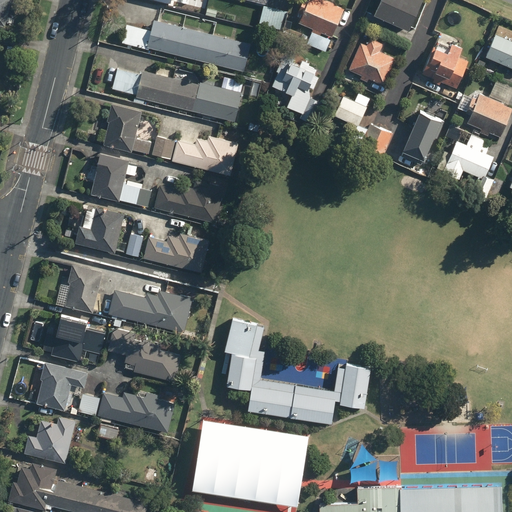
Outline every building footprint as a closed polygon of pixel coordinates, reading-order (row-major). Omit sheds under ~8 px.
[(11,0),(0,0),(0,25),(5,27),(11,0)] [(305,43),(324,52),(344,7),(328,0),(301,0),(293,19),(312,27),(305,43)] [(420,0),(380,0),(374,15),(407,30),(420,0)] [(268,4),(263,3),(258,24),(283,30),(288,9),(268,4)] [(126,22),(122,41),(243,71),(250,43),(154,19),(152,28),(126,22)] [(511,39),(497,33),(486,56),(511,67),(511,39)] [(367,44),(361,41),(344,78),(364,87),(368,78),(388,87),(400,58),(382,50),(385,43),(370,37),(367,44)] [(461,50),(436,40),(421,75),(456,90),(468,61),(458,57),(461,50)] [(302,112),(321,71),(301,62),(300,65),(283,58),(271,85),(288,93),(283,103),(302,112)] [(136,96),(234,120),(242,91),(199,80),(198,85),(143,71),(142,75),(118,69),(113,90),(136,96)] [(511,95),(511,82),(496,76),(488,96),(474,91),(465,114),(470,115),(466,124),(501,138),(511,109),(511,107),(508,106),(511,95)] [(354,100),(342,96),(334,115),(359,125),(371,97),(358,91),(354,100)] [(431,96),(427,106),(421,104),(400,153),(423,163),(444,114),(438,111),(442,101),(431,96)] [(134,136),(141,110),(112,103),(102,143),(150,155),(151,152),(154,141),(134,136)] [(392,132),(370,122),(368,127),(360,123),(355,135),(385,148),(392,132)] [(465,145),(456,140),(450,153),(443,150),(436,167),(460,178),(464,169),(481,177),(472,196),(483,201),(494,178),(486,174),(494,156),(487,153),(492,141),(471,132),(465,145)] [(154,141),(151,152),(171,157),(171,160),(229,174),(237,141),(209,134),(207,139),(196,136),(195,143),(155,134),(154,141)] [(141,186),(142,182),(125,178),(129,161),(99,153),(89,193),(147,208),(152,189),(141,186)] [(159,184),(154,204),(216,220),(224,186),(195,178),(192,188),(178,184),(177,189),(159,184)] [(115,253),(125,215),(85,204),(75,242),(115,253)] [(149,236),(144,257),(202,271),(210,240),(167,229),(164,240),(149,236)] [(142,236),(130,233),(124,254),(137,257),(142,236)] [(104,271),(73,264),(63,304),(94,311),(104,271)] [(115,287),(108,312),(183,332),(192,298),(159,289),(157,293),(146,290),(145,295),(115,287)] [(83,344),(89,320),(61,313),(54,339),(46,337),(43,351),(84,362),(88,345),(83,344)] [(251,389),(248,410),(331,423),(335,400),(340,401),(340,403),(364,407),(371,366),(346,363),(345,367),(338,366),(334,390),(260,378),(265,351),(259,350),(260,345),(264,326),(257,324),(257,323),(233,317),(224,350),(232,352),(226,385),(251,389)] [(135,333),(113,327),(107,350),(127,356),(124,369),(176,382),(183,354),(160,348),(162,342),(134,335),(135,333)] [(74,393),(69,391),(71,384),(83,388),(87,371),(46,360),(45,364),(37,362),(35,370),(41,372),(33,403),(64,411),(66,403),(71,404),(74,393)] [(100,396),(96,413),(169,431),(176,403),(159,399),(160,394),(136,388),(135,393),(124,390),(123,396),(101,391),(100,396)] [(471,397),(448,396),(447,423),(470,424),(471,397)] [(28,432),(23,452),(66,462),(77,418),(57,414),(56,420),(42,417),(38,434),(28,432)] [(119,427),(100,423),(97,435),(116,439),(119,427)] [(375,440),(355,438),(354,447),(343,446),(342,459),(355,460),(356,451),(374,453),(375,440)] [(13,479),(7,498),(46,509),(46,507),(51,508),(52,504),(82,511),(144,511),(148,502),(54,477),(56,468),(33,461),(32,464),(24,462),(23,465),(21,465),(17,480),(13,479)] [(143,477),(144,468),(135,467),(134,476),(143,477)] [(157,471),(148,468),(145,480),(154,483),(157,471)] [(502,511),(502,484),(355,486),(355,502),(317,503),(316,511),(502,511)]
